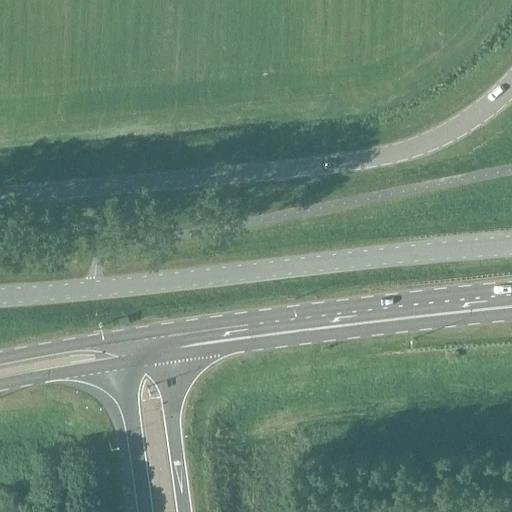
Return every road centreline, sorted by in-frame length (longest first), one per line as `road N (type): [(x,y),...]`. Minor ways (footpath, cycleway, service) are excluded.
road 1 (unclassified): [(0,195),(369,161),(447,135),(511,86)]
road 2 (unclassified): [(0,297),(511,250)]
road 3 (primary): [(161,343),(511,303)]
road 4 (motorway): [(184,511),(161,343)]
road 5 (motorway): [(119,350),(143,511)]
road 6 (primary): [(0,372),(119,350)]
